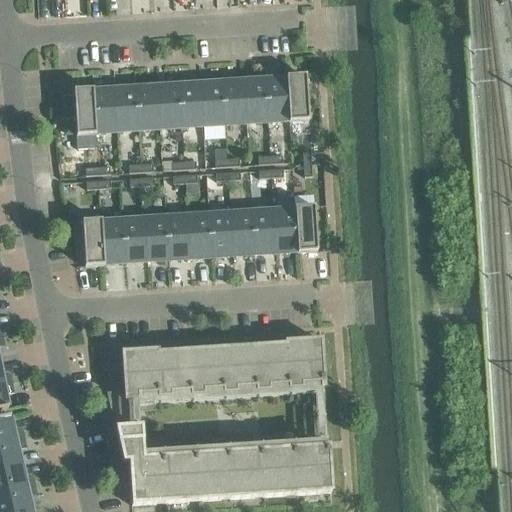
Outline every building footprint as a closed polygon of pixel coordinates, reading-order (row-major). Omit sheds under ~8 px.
[(284,79),(285,82),(288,122),(287,122),(287,125),(307,123),(304,78),(284,79)] [(285,82),(264,83),(266,123),(287,122),(288,122),(285,82)] [(264,83),(242,85),(245,125),(266,123),(264,83)] [(242,85),(220,86),(223,126),(245,125),(242,85)] [(220,86),(199,88),(201,128),(223,126),(220,86)] [(199,88),(177,89),(180,129),(201,128),(199,88)] [(177,89),(156,90),(158,131),(180,129),(177,89)] [(156,90),(134,92),(137,132),(158,131),(156,90)] [(91,95),(92,95),(91,92),(72,93),(72,99),(62,100),(64,120),(74,120),(75,149),(95,147),(94,135),(91,95)] [(134,92),(113,93),(115,133),(137,132),(134,92)] [(113,93),(92,95),(91,95),(94,135),(115,133),(113,93)] [(301,156),(302,168),(310,167),(309,155),(301,156)] [(281,158),(269,159),(269,167),(281,166),(281,158)] [(269,167),(269,159),(257,160),(257,168),(269,167)] [(238,161),(225,162),(226,170),(238,169),(238,161)] [(226,170),(225,162),(213,163),(214,171),(226,170)] [(194,164),(182,165),(183,173),(195,172),(194,164)] [(183,173),(182,165),(170,166),(171,174),(183,173)] [(170,166),(160,166),(160,174),(171,174),(170,166)] [(151,167),(139,168),(140,175),(152,175),(151,167)] [(310,167),(302,168),(303,180),(311,179),(310,167)] [(140,175),(139,168),(127,168),(128,176),(140,175)] [(97,178),(96,170),(84,171),(84,179),(97,178)] [(108,170),(96,170),(97,178),(109,177),(108,170)] [(282,172),(270,173),(270,181),(282,180),(282,172)] [(270,181),(270,173),(257,174),(258,182),(270,181)] [(238,175),(226,176),(227,184),(239,183),(238,175)] [(227,184),(226,176),(214,177),(215,184),(227,184)] [(195,178),(183,179),(184,186),(196,186),(195,178)] [(184,186),(183,179),(171,179),(172,187),(184,186)] [(141,189),(140,181),(128,182),(129,190),(141,189)] [(152,181),(140,181),(141,189),(153,188),(152,181)] [(109,183),(97,184),(97,192),(109,191),(109,183)] [(97,192),(97,184),(85,185),(85,193),(97,192)] [(293,210),(293,213),(294,213),(296,253),(296,256),(316,254),(313,209),(293,210)] [(293,213),(272,214),(275,254),(296,253),(294,213),(293,213)] [(272,214),(251,216),(253,256),(275,254),(272,214)] [(251,216),(229,217),(232,257),(253,256),(251,216)] [(229,217),(208,219),(210,259),(232,257),(229,217)] [(208,219),(186,220),(189,260),(210,259),(208,219)] [(186,220),(164,221),(167,261),(189,260),(186,220)] [(164,221),(143,223),(145,263),(167,261),(164,221)] [(100,226),(100,223),(80,224),(83,270),(103,268),(103,266),(102,266),(100,226)] [(143,223),(121,224),(124,264),(145,263),(143,223)] [(121,224),(100,226),(102,266),(103,266),(124,264),(121,224)] [(139,430),(138,430),(136,402),(138,402),(137,397),(156,396),(156,401),(170,400),(170,395),(188,394),(188,399),(203,398),(203,393),(221,392),(221,397),(236,396),(235,391),(254,390),(254,394),(268,393),(268,389),(287,387),(287,392),(301,391),(301,387),(319,385),(320,390),(323,390),(320,342),(284,345),(284,347),(156,356),(156,353),(121,355),(123,398),(109,399),(108,395),(106,396),(122,465),(128,464),(130,508),(329,495),(327,450),(141,462),(140,456),(141,456),(139,430)] [(0,420),(0,445),(14,442),(8,418),(0,420)] [(0,445),(0,470),(19,466),(14,442),(0,445)] [(0,494),(25,489),(19,466),(0,470),(0,494)] [(0,511),(29,511),(25,489),(0,494),(0,511)]
